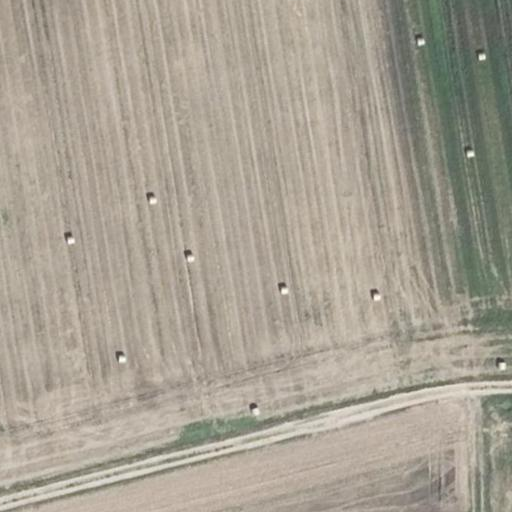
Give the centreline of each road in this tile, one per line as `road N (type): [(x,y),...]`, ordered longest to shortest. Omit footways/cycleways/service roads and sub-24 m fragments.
road 1 (track): [(0,507),(428,398),(511,390)]
road 2 (track): [(476,511),(477,390)]
